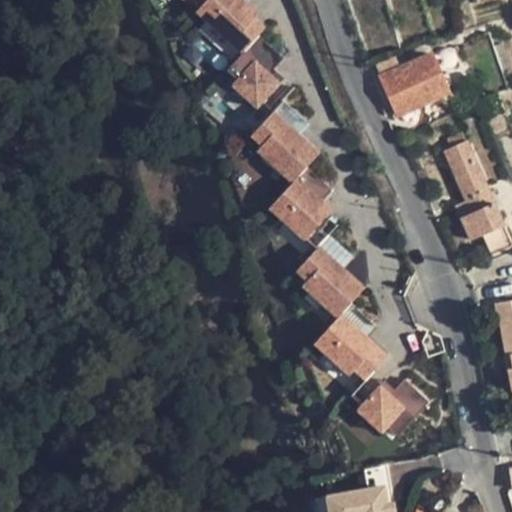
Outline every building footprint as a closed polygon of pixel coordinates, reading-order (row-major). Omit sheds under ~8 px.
[(201,0),(197,5),(243,46),(257,31),(263,24),(252,14),(257,8),(247,0),(201,0)] [(243,46),(225,66),(234,75),(229,81),(254,104),(260,97),(273,107),(291,88),(278,77),(283,72),(273,64),(283,53),(257,31),(243,46)] [(462,43),(474,90),(507,82),(495,34),(462,43)] [(450,92),(432,51),(379,75),(398,116),(450,92)] [(503,110),(496,93),(478,101),(486,117),(503,110)] [(273,107),(250,133),(260,143),(255,149),(291,182),(306,166),(314,157),(297,140),(302,134),(273,107)] [(507,243),(461,139),(461,140),(457,131),(441,138),(445,147),(439,149),(461,199),(464,206),(453,210),(465,238),(476,233),(484,253),(507,243)] [(297,140),(314,157),(320,151),(302,134),(297,140)] [(332,189),(306,166),(291,182),(273,202),(299,225),(294,230),(304,239),(306,237),(317,247),(319,245),(338,224),(327,214),(321,208),(325,203),(322,199),(332,189)] [(464,206),(461,199),(450,203),(453,210),(464,206)] [(299,225),(273,202),(268,207),(294,230),(299,225)] [(332,209),(325,203),(321,208),(327,214),(332,209)] [(347,271),(319,245),(317,247),(297,269),(306,277),(301,283),(338,316),(342,312),(360,292),(343,276),(347,271)] [(347,271),(343,276),(360,292),(365,286),(347,271)] [(511,300),(499,302),(511,378),(511,300)] [(371,339),(342,312),(338,316),(319,337),(329,345),(324,350),(349,374),(354,368),(365,378),(387,354),(377,344),(372,350),(365,344),(371,339)] [(315,342),(324,350),(329,345),(319,337),(315,342)] [(377,344),(371,339),(365,344),(372,350),(377,344)] [(431,401),(405,378),(395,389),(391,385),(386,390),(380,384),(357,409),(382,432),(387,427),(398,437),(431,401)] [(384,379),(380,384),(386,390),(391,385),(384,379)] [(386,463),(369,466),(372,487),(373,490),(390,487),(386,463)] [(372,487),(334,493),(336,511),(394,511),(392,501),(390,487),(373,490),(372,487)]
